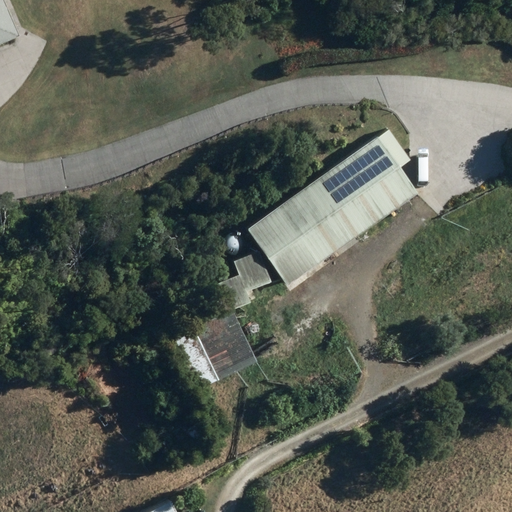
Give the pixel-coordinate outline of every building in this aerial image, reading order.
[(6,0),(0,0),(0,42),(22,33),(6,0)] [(253,249),(270,275),(279,289),(336,250),(412,199),(372,141),(240,231),(253,249)] [(199,286),(209,317),(246,305),(243,294),(266,287),(254,253),(228,262),(232,274),(199,286)] [(231,313),(169,342),(192,391),(254,363),(231,313)] [(172,511),(166,498),(136,511),(172,511)]
